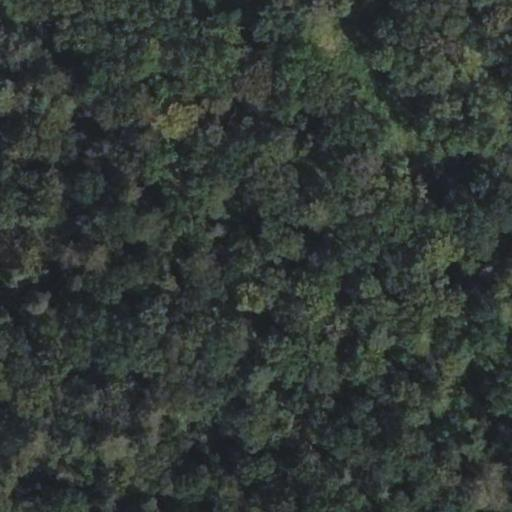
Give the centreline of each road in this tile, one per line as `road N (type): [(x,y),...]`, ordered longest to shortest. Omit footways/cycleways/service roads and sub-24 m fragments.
road 1 (track): [(321,511),(67,0)]
road 2 (track): [(0,150),(161,182)]
